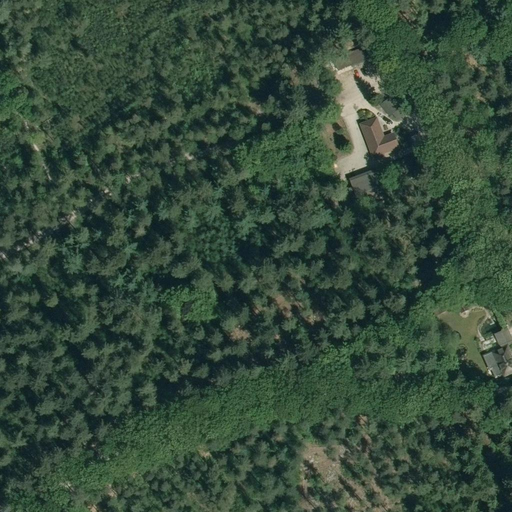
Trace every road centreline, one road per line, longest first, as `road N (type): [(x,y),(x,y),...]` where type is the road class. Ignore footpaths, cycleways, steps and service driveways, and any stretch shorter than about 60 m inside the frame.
road 1 (track): [(0,254),(161,163),(333,111),(511,29)]
road 2 (track): [(511,388),(231,400),(78,469),(36,511)]
road 3 (track): [(511,313),(374,0)]
